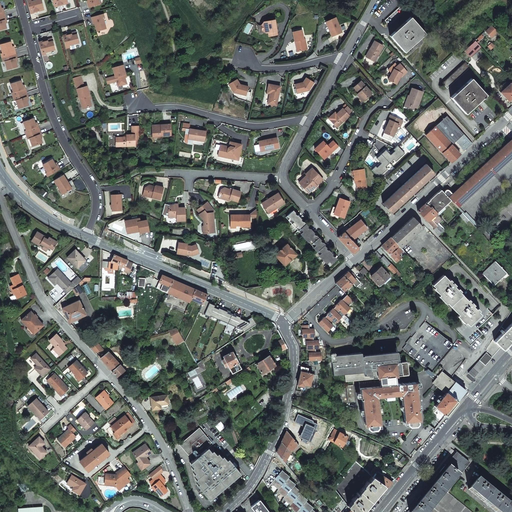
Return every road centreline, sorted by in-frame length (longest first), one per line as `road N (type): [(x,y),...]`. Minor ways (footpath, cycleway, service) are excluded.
road 1 (residential): [(27,30),(60,134),(95,193),(86,236)]
road 2 (residential): [(282,324),(86,236)]
road 3 (residential): [(282,324),(294,359),(280,427),(258,473),(224,511)]
road 4 (residential): [(106,371),(40,295),(0,200)]
road 5 (residential): [(307,122),(249,125),(136,103)]
road 6 (residential): [(307,210),(328,193),(365,116),(388,100)]
road 7 (residential): [(511,114),(411,209)]
road 8 (secondary): [(458,413),(377,511)]
